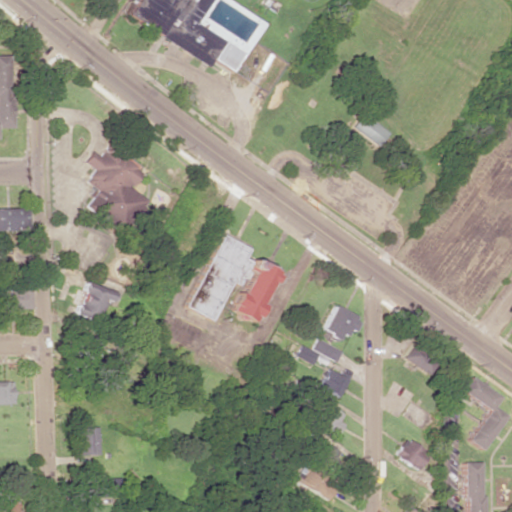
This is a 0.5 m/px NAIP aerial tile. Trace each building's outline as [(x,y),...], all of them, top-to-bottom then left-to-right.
[(177,0),(155,35),(124,15),(133,0),(177,0)] [(177,0),(206,0),(192,22),(220,41),(209,57),(203,67),(155,35),(177,0)] [(220,41),(238,53),(227,69),(209,57),(220,41)] [(351,127),(361,113),(385,132),(375,145),(351,127)] [(100,147),(94,155),(88,150),(79,161),(90,170),(85,176),(86,177),(82,182),(94,191),(82,205),(115,231),(140,200),(124,187),(135,173),(131,169),(132,167),(122,158),(119,162),(100,147)] [(0,230),(23,230),(22,208),(0,208),(0,230)] [(219,234),(246,249),(241,257),(248,260),(244,268),(235,285),(228,281),(208,320),(181,306),(219,234)] [(248,260),(244,268),(250,271),(238,293),(236,292),(229,304),(230,305),(227,310),(250,322),(252,317),(253,317),(260,304),(258,303),(269,282),(270,283),(275,275),(273,274),(274,272),(256,262),(255,264),(248,260)] [(111,287),(80,283),(78,299),(75,299),(74,311),(99,314),(101,305),(109,306),(111,287)] [(0,287),(0,309),(27,308),(26,286),(0,287)] [(337,340),(343,328),(349,332),(356,319),(330,306),(317,331),(337,340)] [(93,359),(100,342),(73,331),(66,348),(93,359)] [(333,361),(338,350),(313,339),(308,351),(333,361)] [(423,374),(434,356),(408,340),(396,357),(423,374)] [(312,365),(316,353),(297,346),(293,358),(312,365)] [(333,373),(325,369),(315,387),(335,397),(346,376),(334,370),(333,373)] [(463,440),(478,450),(501,415),(488,407),(496,397),(466,376),(456,391),(484,410),(463,440)] [(0,404),(11,404),(10,380),(0,380),(0,404)] [(342,413),(317,403),(309,422),(334,432),(342,413)] [(97,454),(96,427),(78,428),(78,455),(97,454)] [(412,470),(424,454),(402,438),(390,454),(412,470)] [(308,460),(327,469),(336,450),(316,441),(308,460)] [(459,511),(476,511),(476,462),(458,462),(459,511)] [(324,498),(332,479),(299,464),(291,483),(324,498)] [(118,478),(93,478),(94,496),(119,496),(118,478)] [(0,511),(16,511),(17,502),(0,500),(0,511)]
